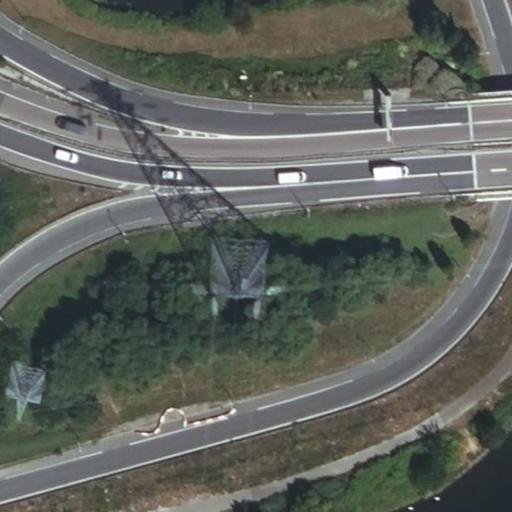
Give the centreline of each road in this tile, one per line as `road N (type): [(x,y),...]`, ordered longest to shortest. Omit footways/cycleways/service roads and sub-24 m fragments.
road 1 (trunk): [(511,236),(477,301),(429,350),(380,381),(0,492)]
road 2 (motorway): [(0,280),(52,239),(140,206),(482,168)]
road 3 (motorway): [(0,133),(121,169),(207,176),(482,168)]
road 4 (trunk): [(464,122),(304,128),(185,117),(77,81),(0,38)]
road 5 (trunk): [(464,122),(226,147),(132,142),(0,103)]
